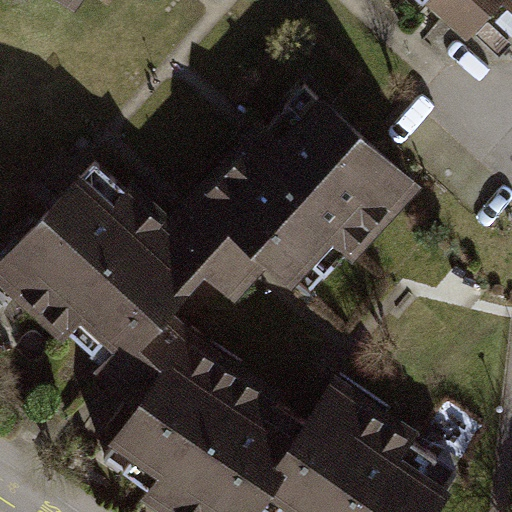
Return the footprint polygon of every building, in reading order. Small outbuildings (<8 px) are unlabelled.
[(417,0),(466,42),(503,0),(417,0)] [(314,74),(182,214),(197,283),(251,299),(280,263),(316,293),(427,171),(314,74)] [(197,283),(182,214),(108,158),(0,268),(0,279),(115,372),(173,300),(197,283)] [(460,322),(484,285),(415,239),(391,275),(460,322)] [(316,411),(173,300),(79,420),(197,511),(239,511),(248,502),(316,411)] [(346,371),(316,411),(248,502),(261,511),(454,511),(483,474),(346,371)]
